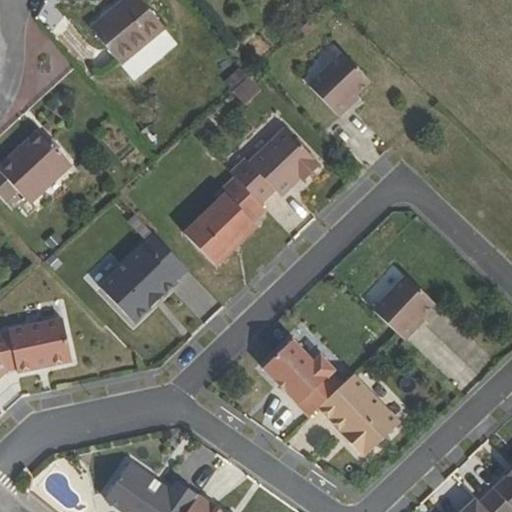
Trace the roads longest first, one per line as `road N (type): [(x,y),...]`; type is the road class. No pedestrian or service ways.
road 1 (residential): [(404,172),(179,397)]
road 2 (residential): [(179,397),(45,436),(0,485)]
road 3 (residential): [(179,397),(192,420),(324,511)]
road 4 (residential): [(382,511),(511,391)]
road 5 (residential): [(511,278),(404,172)]
